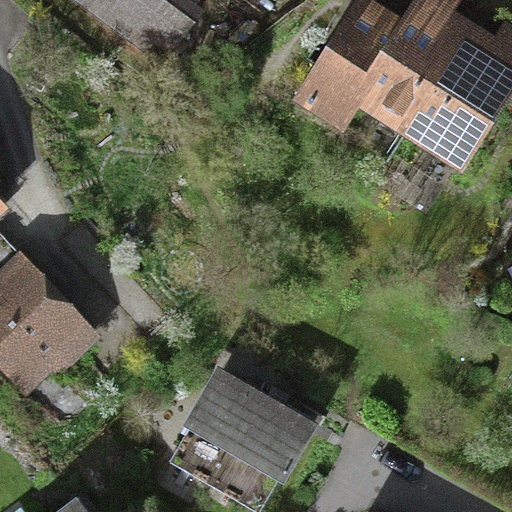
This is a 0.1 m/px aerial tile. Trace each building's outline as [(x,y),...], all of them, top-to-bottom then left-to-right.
[(54,0),(153,80),(194,30),(157,0),(54,0)] [(361,103),(407,28),(362,0),(300,101),(345,128),(361,103)] [(409,133),(473,30),(425,0),(407,28),(361,103),(409,133)] [(511,85),(511,54),(473,30),(409,133),(463,165),(511,85)] [(50,390),(91,353),(0,253),(0,394),(15,410),(44,383),(50,390)] [(281,500),(312,442),(211,389),(162,481),(220,511),(263,511),(273,495),(281,500)]
